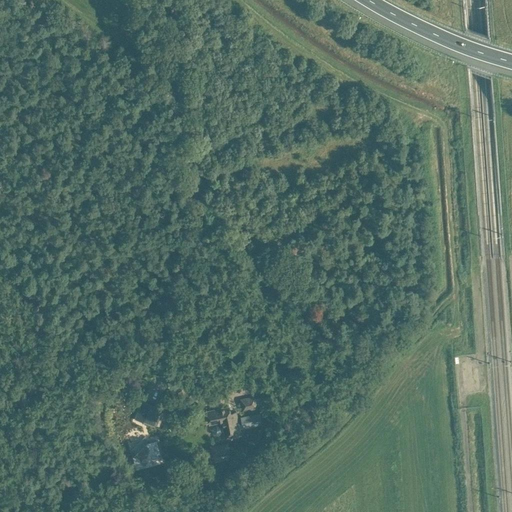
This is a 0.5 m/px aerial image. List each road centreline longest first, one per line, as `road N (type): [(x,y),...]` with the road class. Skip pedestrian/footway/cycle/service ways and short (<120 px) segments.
road 1 (track): [(0,412),(183,289),(178,0)]
road 2 (motorway): [(369,0),(511,62)]
road 3 (track): [(80,358),(0,250)]
